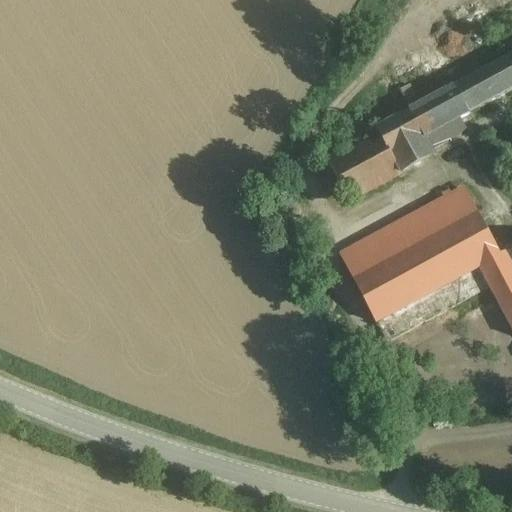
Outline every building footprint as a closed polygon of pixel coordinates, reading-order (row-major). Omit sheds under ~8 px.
[(412,109),(425,132),(511,85),(511,51),(410,105),(412,109)] [(382,131),(401,168),(434,151),(425,132),(412,109),(380,126),(382,131)] [(329,158),(347,194),(401,168),(382,131),(329,158)] [(342,248),(357,278),(481,216),(466,185),(342,248)] [(357,278),(375,315),(479,263),(499,252),(481,216),(357,278)] [(511,268),(503,250),(499,252),(479,263),(488,281),(511,328),(511,268)] [(488,281),(479,263),(375,315),(385,334),(488,281)]
